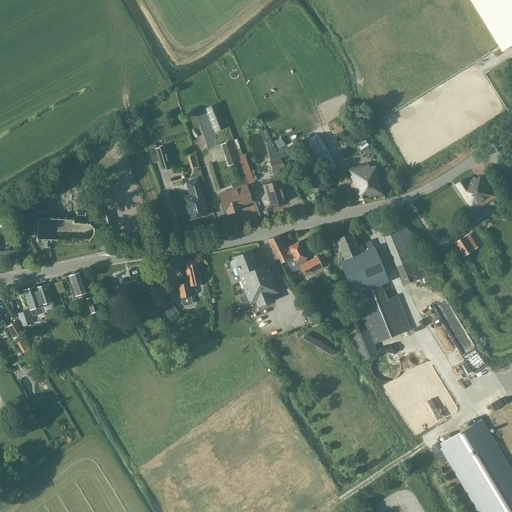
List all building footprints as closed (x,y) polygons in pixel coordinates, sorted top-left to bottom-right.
[(511,0),(467,0),(500,53),(511,46),(511,0)] [(225,128),(216,104),(205,108),(214,132),(225,128)] [(143,109),(136,111),(138,118),(145,116),(143,109)] [(336,125),(343,120),(340,114),(332,119),(336,125)] [(255,136),(260,156),(269,154),(265,134),(255,136)] [(273,144),(281,158),(290,153),(282,139),(282,138),(280,135),(277,136),(280,140),(273,144)] [(357,146),(363,141),(359,135),(350,142),(354,147),(357,146)] [(314,136),(305,143),(314,156),(317,155),(327,176),(338,171),(327,149),(318,136),(314,136)] [(252,202),(246,184),(248,184),(243,171),(240,162),(241,161),(233,140),(221,145),(228,166),(234,164),(240,180),(230,183),(232,189),(220,194),(227,215),(242,210),(241,206),(252,202)] [(363,141),(357,146),(361,151),(368,146),(364,140),(363,141)] [(163,146),(147,151),(151,163),(159,161),(161,171),(170,168),(165,152),(163,146)] [(196,149),(190,151),(193,161),(199,159),(196,149)] [(276,183),(263,186),(269,207),(285,202),(280,183),(289,181),(285,169),(284,169),(280,157),(270,160),(273,172),(276,183)] [(241,161),(240,162),(243,171),(249,169),(246,160),(241,161)] [(356,201),(383,195),(376,166),(369,168),(368,164),(348,168),(356,200),(356,201)] [(472,212),(494,198),(480,176),(475,180),(474,178),(466,183),(464,180),(455,186),(472,212)] [(190,220),(207,214),(202,199),(204,198),(198,178),(186,182),(189,191),(191,191),(192,195),(184,198),(185,204),(184,204),(186,212),(188,211),(190,220)] [(311,195),(329,192),(326,180),(309,184),(311,195)] [(108,223),(105,213),(98,215),(101,225),(108,223)] [(94,238),(94,229),(90,223),(75,223),(75,219),(37,218),(36,240),(44,242),(43,247),(49,248),(49,241),(74,243),(74,241),(89,243),(94,238)] [(403,285),(425,276),(406,228),(383,237),(403,285)] [(372,344),(408,330),(394,296),(385,299),(377,280),(385,277),(373,248),(370,241),(355,247),(349,235),(336,240),(341,253),(343,253),(345,259),(339,262),(366,330),(360,333),(349,337),(359,363),(375,356),(377,355),(372,344)] [(304,277),(322,267),(316,257),(306,262),(305,258),(306,258),(297,241),(288,246),(288,248),(286,249),(279,236),(267,240),(278,264),(280,263),(285,273),(300,270),(304,277)] [(455,242),(464,256),(472,251),(463,237),(455,242)] [(270,295),(279,292),(268,263),(257,268),(250,251),(231,258),(249,305),(255,303),(257,308),(273,301),(270,295)] [(189,287),(201,284),(196,259),(184,262),(188,283),(178,285),(179,289),(174,290),(175,298),(180,297),(181,299),(192,296),(189,287)] [(121,295),(147,287),(141,267),(115,276),(121,295)] [(329,268),(323,271),(327,279),(333,276),(329,268)] [(87,298),(93,296),(90,291),(86,292),(80,273),(68,277),(71,285),(69,286),(74,299),(86,295),(87,298)] [(54,284),(59,293),(64,291),(60,282),(54,284)] [(35,286),(23,290),(30,310),(42,306),(41,305),(52,302),(46,283),(36,287),(35,286)] [(164,303),(159,285),(148,289),(153,306),(164,303)] [(440,296),(440,288),(432,288),(431,296),(440,296)] [(91,313),(98,311),(93,296),(86,299),(91,313)] [(166,314),(175,308),(171,303),(162,308),(166,314)] [(443,342),(455,336),(438,303),(426,309),(443,342)] [(22,327),(33,324),(29,309),(18,313),(22,327)] [(7,326),(14,339),(23,333),(16,321),(7,326)] [(357,326),(346,331),(349,337),(360,333),(357,326)] [(453,353),(463,350),(459,340),(449,343),(453,353)] [(386,382),(388,381),(391,381),(393,380),(395,378),(397,376),(399,374),(400,372),(401,369),(401,367),(401,364),(400,362),(399,359),(397,357),(395,355),(393,354),(391,353),(388,352),(386,352),(383,352),(381,352),(379,353),(377,355),(375,356),(374,358),(372,360),(371,363),(371,365),(371,368),(371,370),(372,372),(373,375),(375,377),(376,378),(379,380),(381,381),(383,381),(386,382)] [(511,511),(511,470),(481,419),(438,445),(439,447),(432,451),(437,459),(443,455),(477,511),(511,511)] [(398,471),(385,479),(389,486),(402,477),(398,471)]
